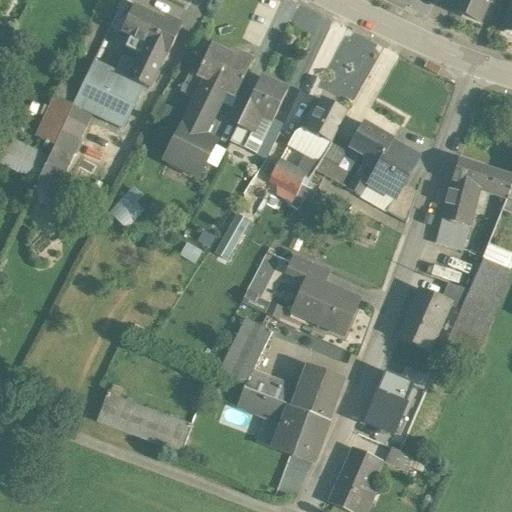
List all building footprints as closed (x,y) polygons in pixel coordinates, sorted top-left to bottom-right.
[(454,0),(450,10),(480,23),(486,9),(490,11),(493,4),(489,2),(489,0),(454,0)] [(511,1),(503,32),(511,35),(511,1)] [(108,28),(121,34),(133,8),(120,2),(108,28)] [(162,22),(133,8),(121,34),(125,36),(144,45),(150,48),(162,22)] [(162,22),(150,48),(165,55),(167,56),(181,27),(164,19),(162,22)] [(144,45),(125,36),(117,53),(136,63),(144,45)] [(150,48),(144,45),(136,63),(128,79),(142,86),(141,88),(148,91),(165,55),(150,48)] [(233,59),(210,47),(197,74),(196,76),(206,81),(201,91),(218,100),(222,90),(235,97),(252,63),(235,55),(233,59)] [(370,86),(369,59),(343,60),(343,66),(331,66),(332,87),(370,86)] [(128,79),(93,62),(80,89),(72,107),(94,117),(121,130),(141,88),(142,86),(128,79)] [(192,72),(181,93),(196,101),(201,91),(206,81),(196,76),(197,74),(192,72)] [(285,93),(260,80),(246,109),(258,115),(271,122),(285,93)] [(39,136),(55,143),(72,107),(80,89),(64,82),(39,136)] [(218,100),(201,91),(196,101),(184,126),(202,135),(218,100)] [(345,115),(321,101),(311,119),(307,117),(301,129),(330,145),(332,141),(341,122),(345,115)] [(48,159),(39,178),(61,188),(65,180),(74,159),(81,158),(88,142),(85,136),(94,117),(72,107),(55,143),(48,159)] [(258,115),(246,109),(242,116),(247,118),(253,121),(254,122),(258,115)] [(247,118),(242,116),(236,129),(259,140),(265,130),(266,130),(271,122),(258,115),(254,122),(253,121),(250,126),(245,124),(247,118)] [(392,141),(363,125),(349,149),(366,158),(363,162),(376,169),(389,145),(392,141)] [(202,135),(184,126),(166,164),(171,166),(191,176),(198,179),(216,142),(202,135)] [(308,150),(322,157),(329,148),(330,145),(301,129),(289,149),(304,158),(308,150)] [(266,130),(265,130),(259,140),(253,153),(266,160),(277,136),(266,130)] [(39,178),(48,159),(7,138),(0,151),(0,165),(37,184),(39,178)] [(329,148),(322,157),(320,160),(336,169),(349,149),(332,141),(330,145),(329,148)] [(376,169),(367,185),(392,199),(394,200),(402,187),(409,174),(405,172),(413,159),(389,145),(376,169)] [(285,194),(294,198),(300,186),(304,177),(308,179),(313,172),(320,160),(322,157),(308,150),(304,158),(294,174),(285,194)] [(336,169),(320,160),(313,172),(322,177),(339,187),(347,175),(336,169)] [(496,174),(458,161),(453,175),(451,180),(469,186),(483,191),(490,193),(496,174)] [(363,162),(347,190),(359,198),(367,185),(376,169),(363,162)] [(290,207),(294,198),(285,194),(294,174),(277,165),(267,182),(278,188),(273,197),(290,207)] [(300,186),(315,194),(322,177),(313,172),(308,179),(304,177),(300,186)] [(511,183),(511,178),(496,174),(490,193),(507,198),(509,191),(511,183)] [(84,190),(65,180),(61,188),(57,197),(76,206),(84,190)] [(451,180),(441,221),(460,225),(469,186),(451,180)] [(315,194),(300,186),(294,198),(309,205),(315,194)] [(402,187),(394,200),(392,199),(385,213),(405,225),(416,195),(402,187)] [(140,197),(134,191),(111,215),(125,229),(142,211),(134,203),(140,197)] [(511,202),(506,200),(505,203),(502,210),(511,214),(511,202)] [(247,219),(234,213),(215,241),(231,249),(247,219)] [(456,241),(460,225),(441,221),(438,237),(456,241)] [(202,233),(197,244),(209,249),(214,239),(202,233)] [(198,262),(203,250),(188,245),(184,256),(198,262)] [(508,274),(511,264),(511,253),(489,245),(481,262),(508,274)] [(286,275),(305,284),(307,278),(327,285),(331,276),(293,259),(286,275)] [(508,274),(481,262),(468,292),(459,312),(446,344),(478,358),(511,275),(508,274)] [(327,285),(307,278),(305,284),(292,317),(346,338),(361,298),(327,285)] [(468,292),(447,285),(440,301),(449,306),(448,307),(459,312),(468,292)] [(440,301),(419,292),(398,338),(429,352),(448,307),(449,306),(440,301)] [(272,334),(245,321),(218,376),(227,380),(247,388),(253,374),(272,334)] [(343,381),(308,367),(298,392),(291,409),(327,423),(343,381)] [(430,379),(404,368),(400,379),(414,385),(413,389),(424,393),(430,379)] [(377,394),(364,425),(392,437),(413,389),(414,385),(400,379),(384,373),(376,393),(377,394)] [(280,385),(253,374),(247,388),(245,392),(272,402),(280,385)] [(298,392),(280,385),(272,402),(288,408),(291,409),(298,392)] [(272,402),(245,392),(243,391),(237,409),(282,425),(288,408),(272,402)] [(189,427),(105,395),(95,422),(179,453),(189,427)] [(291,409),(288,408),(282,425),(272,450),(312,464),(327,423),(291,409)] [(412,459),(390,449),(385,464),(407,473),(412,459)] [(379,462),(352,450),(328,505),(346,511),(365,511),(370,502),(363,500),(379,462)] [(295,494),(305,472),(289,465),(279,488),(295,494)]
